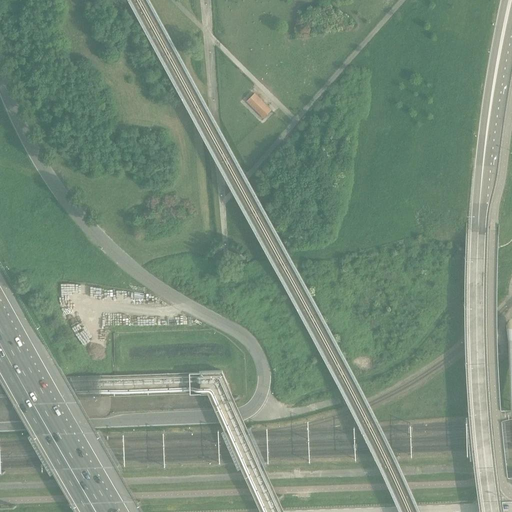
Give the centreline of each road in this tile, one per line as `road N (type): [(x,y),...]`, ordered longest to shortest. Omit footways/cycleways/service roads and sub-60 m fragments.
road 1 (unclassified): [(0,427),(243,415),(264,390),(264,364),(248,340),(125,264),(67,201),(0,81)]
road 2 (tertiary): [(490,511),(476,366),(477,229)]
road 3 (track): [(277,412),(390,367),(459,297),(511,274)]
road 4 (tertiary): [(506,0),(484,113),(477,229)]
road 5 (motorway): [(106,511),(0,327)]
road 6 (tertiary): [(477,229),(511,23)]
